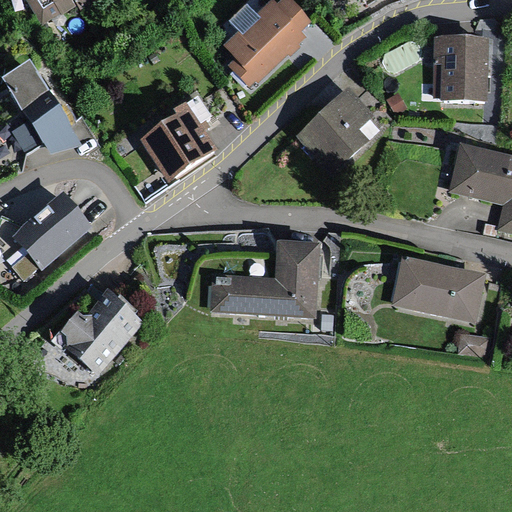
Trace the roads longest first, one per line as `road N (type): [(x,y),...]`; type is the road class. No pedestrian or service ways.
road 1 (residential): [(189,194),(337,57),(390,23),(446,4),(511,1)]
road 2 (residential): [(189,194),(511,257)]
road 3 (residential): [(0,341),(141,222)]
road 4 (residential): [(141,222),(111,173),(77,166),(52,169),(0,196)]
